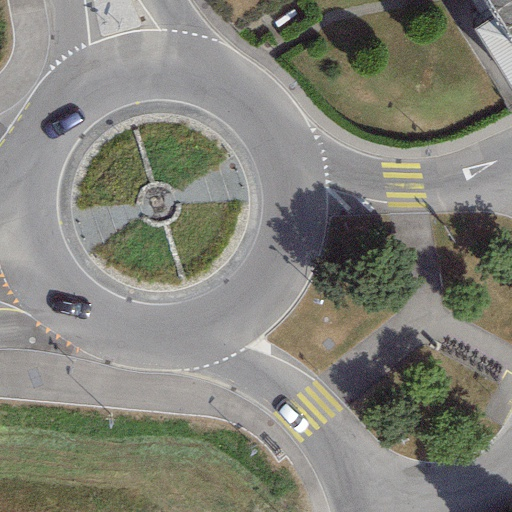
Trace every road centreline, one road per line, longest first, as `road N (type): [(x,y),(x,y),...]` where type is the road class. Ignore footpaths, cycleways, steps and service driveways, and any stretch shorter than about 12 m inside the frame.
road 1 (unclassified): [(173,337),(248,373),(301,418),(337,458),(355,511)]
road 2 (tertiary): [(173,337),(234,315),(278,266),(295,203),(279,139)]
road 3 (unclassified): [(511,154),(408,188),(367,179),(279,139)]
road 4 (tertiary): [(25,170),(21,200),(33,258),(69,305)]
road 5 (tertiary): [(200,72),(130,68),(68,99)]
